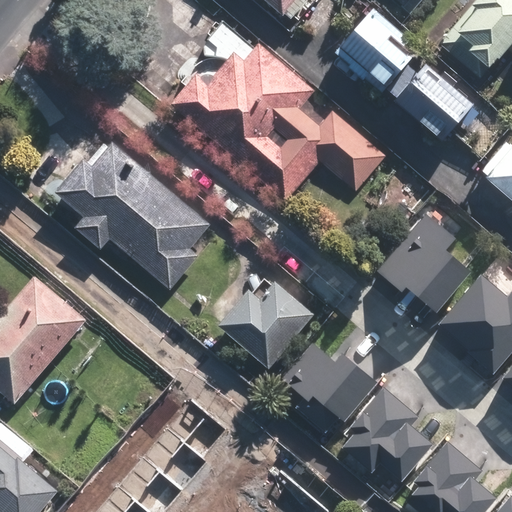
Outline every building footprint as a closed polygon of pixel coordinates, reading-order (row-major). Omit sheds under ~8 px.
[(275,0),(301,21),(319,0),(275,0)] [(394,0),(412,15),(425,0),(394,0)] [(511,0),(478,0),(442,42),(485,79),(511,48),(511,0)] [(376,4),(339,47),(386,88),(423,45),(376,4)] [(358,190),(389,155),(336,108),(324,122),(304,104),(318,88),(263,39),(261,42),(229,14),(177,73),(190,85),(176,99),(289,199),(324,159),(358,190)] [(422,53),(392,87),(449,137),(479,102),(422,53)] [(458,134),(483,156),(507,128),(482,106),(458,134)] [(90,152),(60,185),(90,211),(79,223),(106,247),(117,235),(175,286),(204,253),(194,245),(216,221),(119,136),(99,159),(90,152)] [(511,136),(485,167),(511,190),(511,136)] [(428,209),(381,266),(432,309),(468,265),(446,246),(457,233),(428,209)] [(492,370),(511,346),(511,284),(509,287),(483,265),(435,321),(492,370)] [(41,269),(0,317),(0,383),(19,400),(93,314),(41,269)] [(256,283),(224,319),(274,363),(322,309),(282,274),(266,293),(256,283)] [(315,338),(287,372),(306,388),(297,398),(328,423),(337,413),(341,417),(375,376),(341,348),(336,355),(315,338)] [(511,387),(511,357),(497,375),(511,387)] [(418,413),(382,381),(347,422),(355,429),(338,449),(370,476),(378,466),(399,484),(435,443),(410,422),(418,413)] [(37,448),(0,416),(0,511),(49,511),(70,489),(31,455),(37,448)] [(483,465),(447,434),(412,474),(421,481),(403,501),(415,511),(486,511),(501,496),(476,474),(483,465)] [(291,511),(245,473),(222,499),(204,483),(185,505),(177,498),(165,511),(291,511)] [(511,511),(511,491),(494,511),(511,511)]
